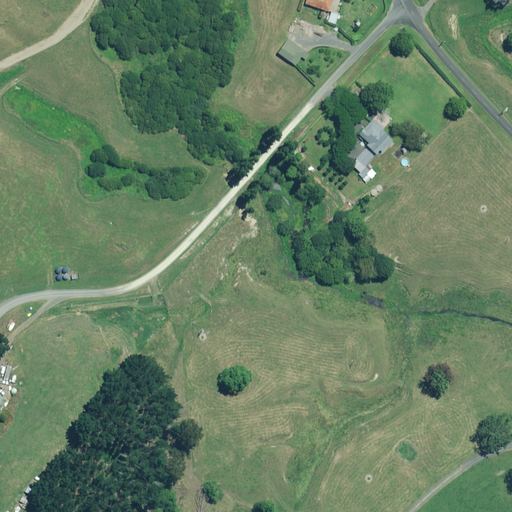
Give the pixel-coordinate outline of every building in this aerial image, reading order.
[(332,0),(306,0),(305,4),(329,12),(332,0)] [(338,15),(331,12),(328,22),(335,24),(338,15)] [(358,37),(344,25),(341,29),(355,40),(358,37)] [(309,54),(287,39),(278,53),(295,65),(301,57),(305,60),(309,54)] [(380,150),(382,151),(392,141),(381,130),(382,129),(373,120),(359,134),(369,144),(367,146),(376,154),(380,150)]
